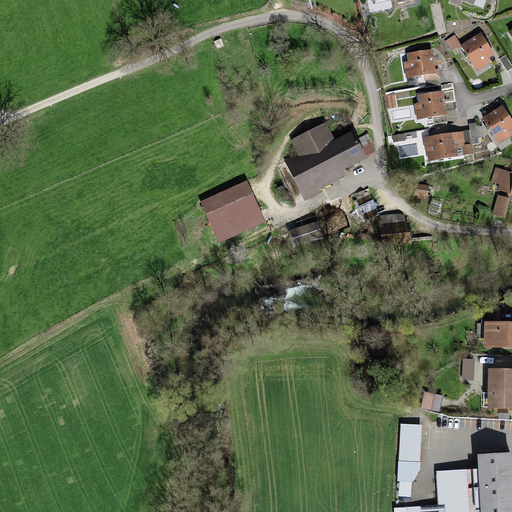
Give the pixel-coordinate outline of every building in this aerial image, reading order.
[(453,36),(444,42),(449,50),(458,44),(453,36)] [(480,36),(461,48),(476,71),(485,65),(482,61),(491,55),(480,36)] [(431,51),(404,57),(408,77),(435,72),(431,51)] [(440,94),(416,98),(420,117),(444,113),(440,94)] [(511,124),(499,108),(482,121),(500,144),(509,136),(506,132),(511,126),(511,124)] [(280,166),(298,199),(341,177),(338,172),(363,159),(351,135),(334,144),(325,126),(286,146),(292,159),(280,166)] [(464,135),(424,141),(427,164),(467,159),(464,135)] [(511,174),(496,170),(490,192),(511,197),(511,174)] [(248,181),(203,201),(221,241),(266,221),(248,181)] [(370,194),(355,200),(363,220),(378,214),(370,194)] [(314,224),(290,233),(294,244),(318,234),(314,224)] [(408,226),(380,228),(382,246),(409,244),(408,226)] [(511,322),(482,323),(482,348),(511,347),(511,322)] [(475,359),(463,358),(462,380),(473,381),(475,359)] [(511,372),(487,372),(486,410),(511,410),(511,372)] [(443,395),(425,391),(421,408),(439,412),(443,395)] [(438,504),(415,505),(415,511),(511,511),(511,452),(479,454),(480,467),(437,469),(438,504)]
